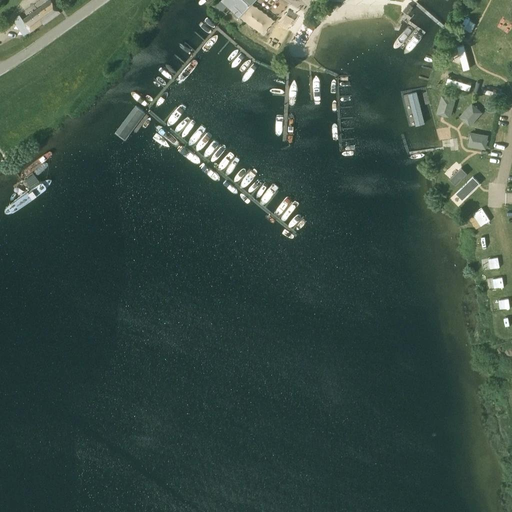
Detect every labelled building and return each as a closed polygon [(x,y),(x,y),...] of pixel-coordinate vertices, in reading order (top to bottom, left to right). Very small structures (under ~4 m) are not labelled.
[(50,0),(23,20),(30,31),(42,22),(43,25),(60,13),(50,0)] [(223,0),(222,2),(230,9),(238,17),(242,13),(234,5),(238,0),(245,0),(251,5),(255,0),(223,0)] [(478,16),(483,4),(473,0),(468,12),(478,16)] [(407,14),(413,7),(409,4),(403,11),(407,14)] [(261,32),(266,19),(252,12),(246,26),(261,32)] [(480,56),(494,50),(486,32),(473,38),(480,56)] [(511,51),(506,37),(497,40),(504,58),(511,55),(511,51)] [(458,44),(450,60),(462,65),(466,56),(460,54),(463,47),(458,44)] [(485,68),(501,63),(496,50),(481,56),(485,68)] [(444,76),(442,85),(467,88),(468,79),(444,76)] [(484,84),(482,92),(499,96),(501,88),(484,84)] [(451,94),(450,104),(470,104),(470,95),(451,94)] [(475,99),(475,109),(495,110),(495,100),(475,99)] [(126,118),(124,126),(127,129),(135,125),(147,111),(138,104),(126,118)] [(482,146),(482,136),(471,136),(470,145),(482,146)] [(456,182),(464,180),(461,164),(453,166),(456,182)] [(38,174),(8,195),(14,204),(44,183),(38,174)] [(493,300),(503,299),(501,286),(491,288),(493,300)]
